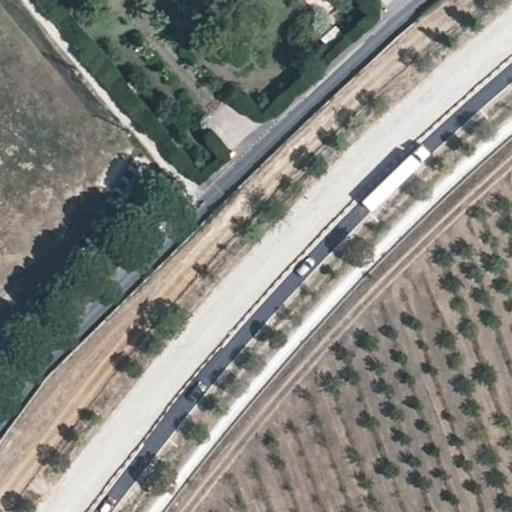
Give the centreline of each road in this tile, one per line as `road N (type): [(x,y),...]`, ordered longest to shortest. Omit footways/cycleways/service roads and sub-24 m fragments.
road 1 (primary): [(511,23),(338,179),(46,511)]
road 2 (unclassified): [(427,0),(208,204),(44,369),(0,429)]
road 3 (primary): [(101,511),(260,314),(368,200),(511,70)]
